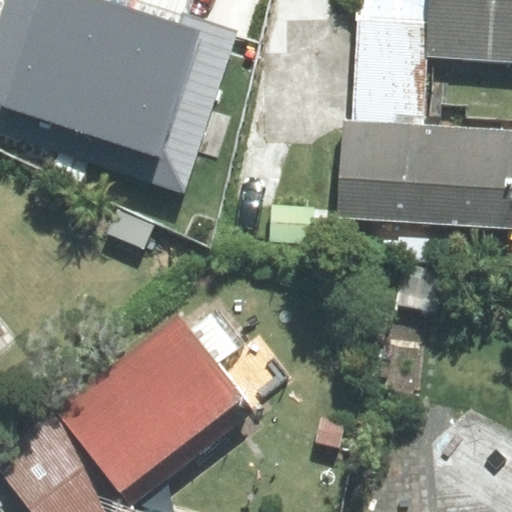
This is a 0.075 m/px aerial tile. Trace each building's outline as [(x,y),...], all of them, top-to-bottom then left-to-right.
[(0,0),(0,38),(30,16),(17,0),(0,0)] [(511,0),(432,0),(429,62),(511,65),(511,0)] [(196,124),(163,107),(147,138),(180,155),(196,124)] [(340,222),(511,231),(511,131),(346,123),(340,222)] [(0,211),(17,199),(0,177),(0,211)] [(238,354),(215,323),(192,340),(180,324),(0,459),(0,476),(26,511),(134,511),(255,423),(215,372),(238,354)] [(0,346),(8,340),(0,328),(0,346)]
